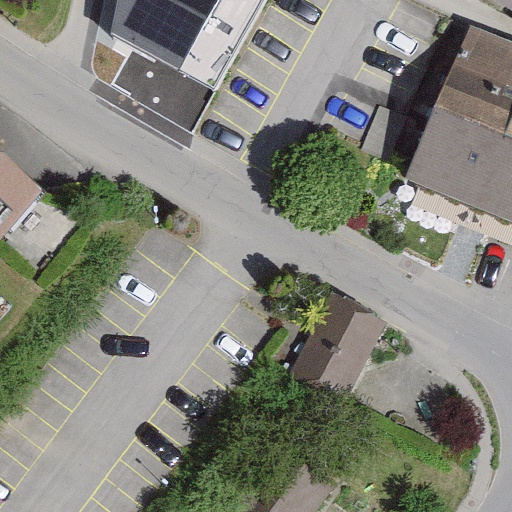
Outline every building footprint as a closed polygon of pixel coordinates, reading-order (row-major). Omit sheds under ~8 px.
[(120,0),(114,33),(179,68),(216,0),(120,0)] [(511,64),(450,39),(389,188),(511,237),(511,64)] [(0,223),(17,204),(0,190),(0,223)] [(25,229),(46,245),(71,213),(50,197),(25,229)] [(279,376),(332,401),(368,324),(315,299),(279,376)] [(306,511),(318,494),(284,472),(257,511),(306,511)]
